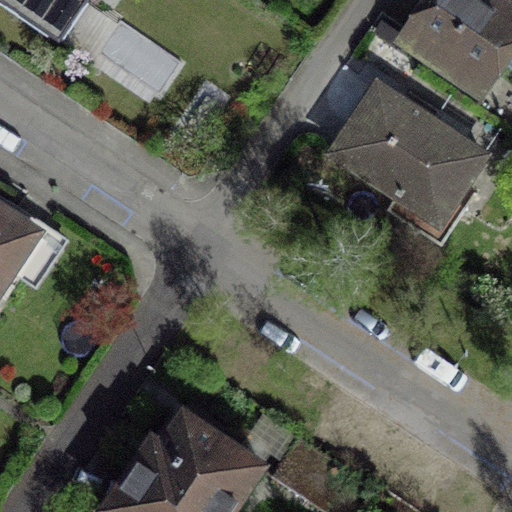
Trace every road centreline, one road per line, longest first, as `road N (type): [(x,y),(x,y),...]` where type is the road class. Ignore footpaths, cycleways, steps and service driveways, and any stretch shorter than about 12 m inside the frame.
road 1 (residential): [(208,250),(511,453)]
road 2 (residential): [(30,511),(208,250)]
road 3 (residential): [(208,250),(377,0)]
road 4 (residential): [(0,112),(208,250)]
